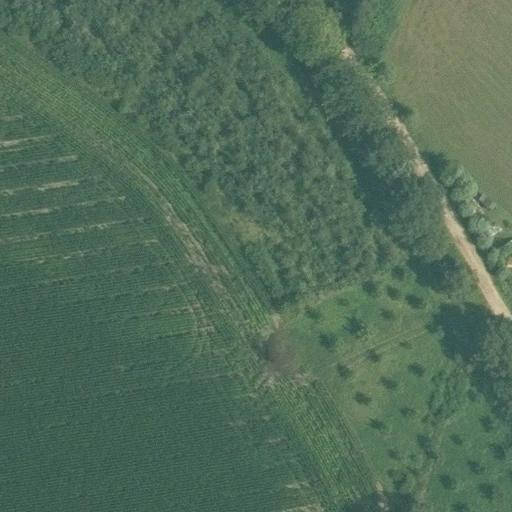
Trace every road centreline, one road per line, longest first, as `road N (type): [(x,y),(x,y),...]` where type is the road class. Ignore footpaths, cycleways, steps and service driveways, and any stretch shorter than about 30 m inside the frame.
road 1 (track): [(279,0),(368,102),(511,334)]
road 2 (track): [(318,375),(489,299)]
